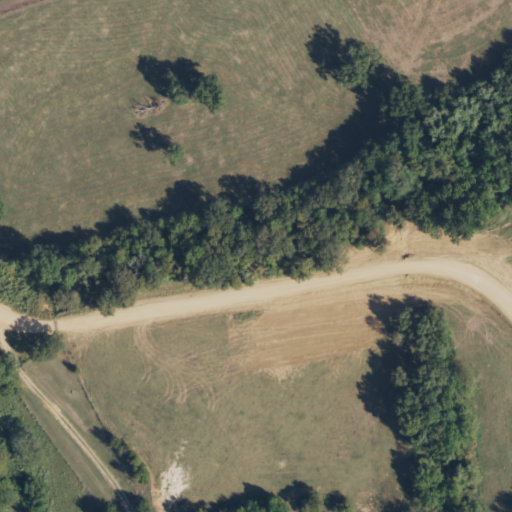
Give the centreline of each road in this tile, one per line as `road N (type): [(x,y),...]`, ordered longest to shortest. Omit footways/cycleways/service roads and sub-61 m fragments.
road 1 (residential): [(511,289),(466,265),(391,272),(334,264),(140,293),(71,328),(0,329)]
road 2 (residential): [(134,511),(109,466),(0,329)]
